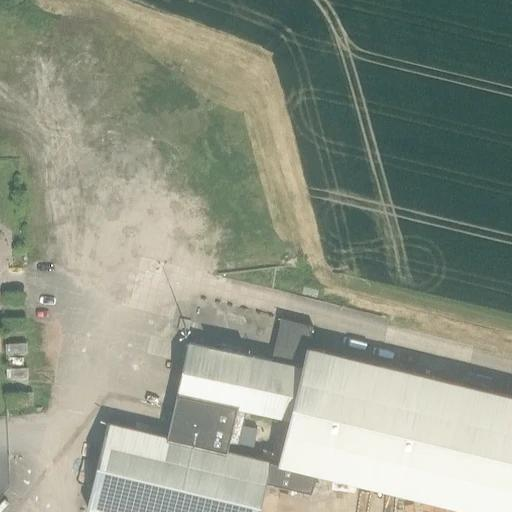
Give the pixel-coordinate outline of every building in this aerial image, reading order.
[(210,199),(217,207),(245,181),(237,173),(210,199)] [(24,296),(2,297),(3,307),(24,306),(24,296)] [(260,511),(268,482),(313,493),(318,473),(478,511),(511,511),(511,396),(308,347),(313,327),(281,319),(272,360),(190,341),(169,435),(110,421),(89,507),(109,511),(260,511)] [(24,320),(4,321),(5,331),(25,331),(24,320)] [(25,344),(5,345),(5,356),(26,355),(25,344)] [(26,369),(6,370),(6,381),(26,380),(26,369)] [(32,394),(8,395),(8,407),(33,406),(32,394)]
